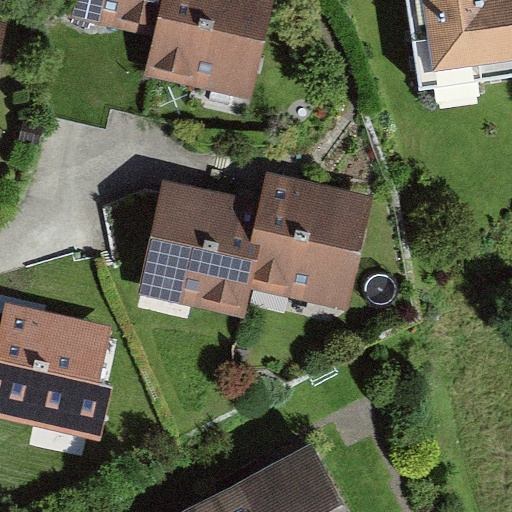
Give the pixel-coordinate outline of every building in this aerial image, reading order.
[(72,0),(69,14),(154,32),(160,0),(72,0)] [(145,71),(155,74),(252,95),(273,0),(160,0),(154,32),(145,71)] [(511,0),(414,0),(427,95),(511,83),(511,0)] [(0,55),(9,18),(0,15),(0,55)] [(261,195),(253,232),(263,235),(252,284),(349,306),(375,191),(267,167),(261,195)] [(140,291),(245,315),(252,284),(263,235),(253,232),(261,195),(166,174),(154,226),(140,289),(140,291)] [(0,415),(89,437),(115,322),(8,297),(1,326),(0,330),(0,363),(1,364),(0,369),(0,415)] [(355,511),(314,436),(172,511),(355,511)]
